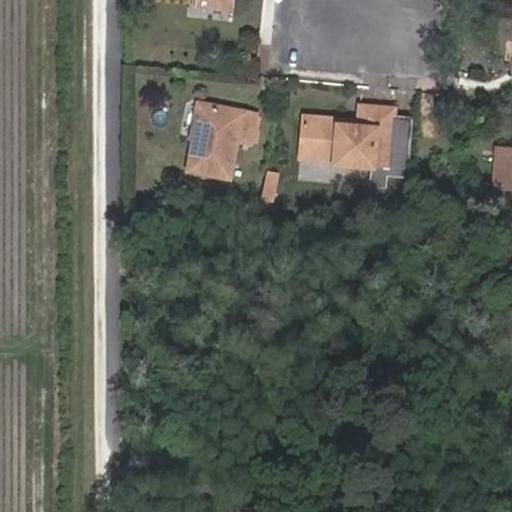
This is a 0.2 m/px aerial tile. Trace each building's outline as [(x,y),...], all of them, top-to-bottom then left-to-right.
[(226,13),(227,4),(205,3),(206,12),(226,13)] [(200,106),(187,173),(231,181),(238,142),(253,145),(258,113),(243,110),(242,115),(200,106)] [(342,123),(306,121),(302,146),(314,147),(312,161),(334,163),(333,167),(370,170),(370,166),(387,168),(387,177),(408,179),(414,122),(392,120),(393,114),(361,110),(359,131),(341,130),(342,123)] [(314,147),(302,146),(301,160),(312,161),(314,147)] [(511,190),(511,154),(504,154),(500,189),(511,190)]
